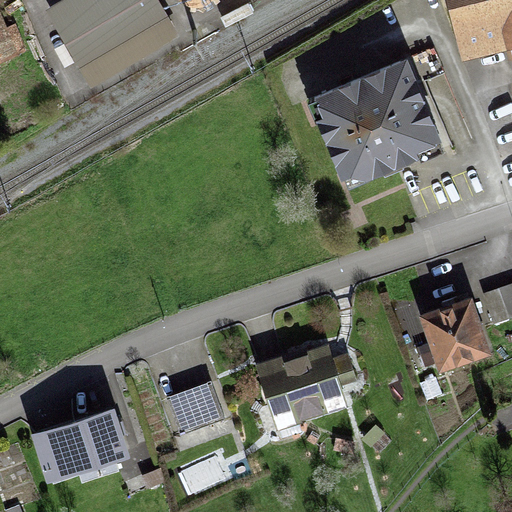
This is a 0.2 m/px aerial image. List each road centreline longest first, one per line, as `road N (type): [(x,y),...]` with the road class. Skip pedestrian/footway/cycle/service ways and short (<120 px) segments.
road 1 (residential): [(0,414),(292,291),(511,218)]
road 2 (unknown): [(511,191),(444,0)]
